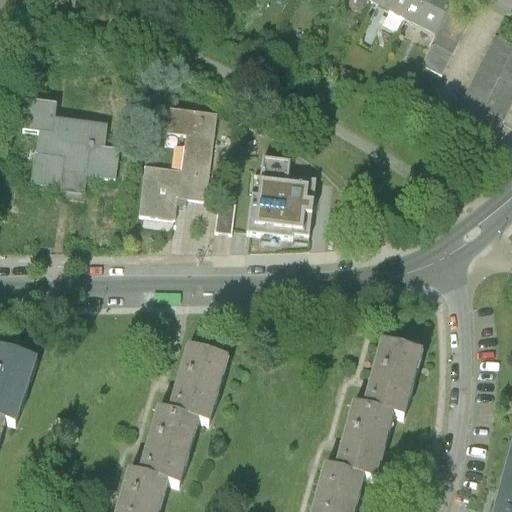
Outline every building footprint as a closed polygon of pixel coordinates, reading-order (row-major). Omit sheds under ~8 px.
[(403,23),(405,18),(414,0),(374,0),(374,2),(391,10),(388,15),(403,23)] [(455,1),(452,0),(414,0),(405,18),(423,27),(420,32),(435,39),(453,3),(455,1)] [(453,3),(435,39),(421,67),(442,78),(474,14),(453,3)] [(511,105),(511,46),(494,38),(446,134),(487,155),(511,105)] [(112,182),(114,119),(66,118),(67,101),(31,100),(30,130),(44,131),(42,177),(64,178),(64,190),(88,190),(89,173),(102,173),(102,182),(112,182)] [(216,119),(170,114),(166,138),(183,140),(179,175),(145,171),(139,220),(175,224),(177,203),(205,206),(216,119)] [(251,198),(246,237),(293,243),(293,240),(308,242),(315,185),(287,182),(290,167),(262,163),(258,199),(251,198)] [(235,209),(218,207),(214,236),(231,238),(235,209)] [(420,359),(380,349),(363,413),(392,421),(402,423),(420,359)] [(227,365),(187,353),(169,418),(198,426),(209,429),(227,365)] [(0,355),(0,427),(5,429),(14,432),(36,367),(0,355)] [(374,487),(392,421),(363,413),(351,410),(333,476),(362,484),(374,487)] [(179,491),(198,426),(169,418),(158,415),(139,480),(167,488),(179,491)] [(511,511),(511,446),(493,511),(511,511)] [(354,511),(362,484),(333,476),(323,473),(313,511),(354,511)] [(160,511),(167,488),(139,480),(128,477),(118,511),(160,511)]
